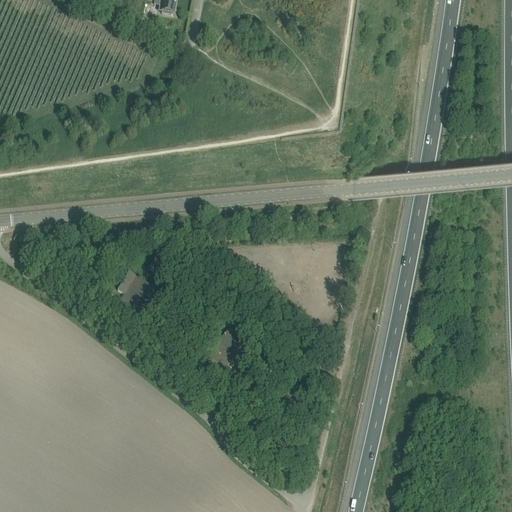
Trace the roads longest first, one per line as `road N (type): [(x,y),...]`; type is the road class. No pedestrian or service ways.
road 1 (motorway): [(451,0),(403,289),(355,511)]
road 2 (tertiary): [(0,223),(511,173)]
road 3 (unclassified): [(305,504),(0,250)]
road 4 (unclassified): [(305,504),(371,213)]
road 5 (track): [(340,365),(159,284)]
road 6 (motorway): [(511,136),(511,0)]
